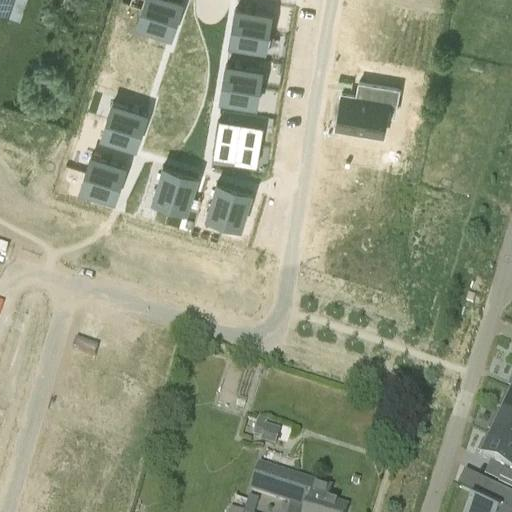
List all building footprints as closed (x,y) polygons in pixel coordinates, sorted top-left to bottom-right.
[(0,0),(0,14),(9,17),(14,0),(0,0)] [(176,0),(144,0),(142,8),(176,19),(182,2),(176,0)] [(142,8),(137,25),(171,36),(176,19),(142,8)] [(236,8),(233,25),(268,31),(271,14),(236,8)] [(352,39),(394,46),(398,22),(356,15),(352,39)] [(233,25),(230,43),(265,49),(268,31),(233,25)] [(394,46),(352,39),(348,63),(390,70),(394,46)] [(226,63),(223,81),(259,87),(262,69),(226,63)] [(223,81),(220,99),(256,105),(259,87),(223,81)] [(341,93),(335,127),(383,135),(386,114),(394,115),(399,89),(359,82),(358,83),(363,84),(362,94),(357,93),(357,96),(341,93)] [(112,101),(107,119),(141,129),(147,112),(112,101)] [(107,119),(101,136),(136,147),(141,129),(107,119)] [(219,119),(216,138),(259,146),(262,126),(219,119)] [(216,138),(212,157),(256,165),(259,146),(216,138)] [(91,154),(86,171),(120,182),(125,165),(91,154)] [(163,165),(153,199),(170,204),(180,170),(163,165)] [(180,170),(170,204),(187,210),(198,176),(180,170)] [(86,171),(80,188),(114,199),(120,182),(86,171)] [(217,182),(206,216),(224,221),(234,187),(217,182)] [(234,187),(224,221),(241,226),(252,192),(234,187)] [(347,225),(320,221),(316,244),(327,246),(327,250),(343,253),(344,249),(355,251),(359,230),(370,232),(372,217),(349,214),(347,225)] [(66,389),(112,403),(119,379),(130,382),(134,368),(101,358),(97,371),(73,364),(72,369),(68,368),(63,385),(67,386),(66,389)] [(112,403),(66,389),(65,392),(61,391),(56,409),(60,410),(59,415),(83,422),(79,435),(112,444),(116,430),(105,426),(112,403)] [(511,419),(511,393),(511,395),(507,393),(502,404),(506,405),(501,415),(511,419)] [(511,419),(501,415),(500,417),(497,415),(492,426),(495,427),(491,436),(511,446),(511,419)] [(258,417),(252,437),(261,440),(260,443),(275,447),(279,432),(265,427),(267,420),(258,417)] [(511,446),(491,436),(487,445),(483,443),(478,454),(482,456),(480,459),(504,470),(499,480),(511,486),(511,446)] [(257,474),(251,490),(307,509),(306,511),(346,511),(347,510),(327,503),(331,491),(315,486),(315,485),(290,477),(259,467),(257,474)] [(476,496),(475,497),(467,511),(511,511),(511,495),(487,484),(480,498),(476,496)] [(231,511),(255,511),(259,502),(258,501),(249,498),(244,511),(237,511),(232,510),(231,511)]
